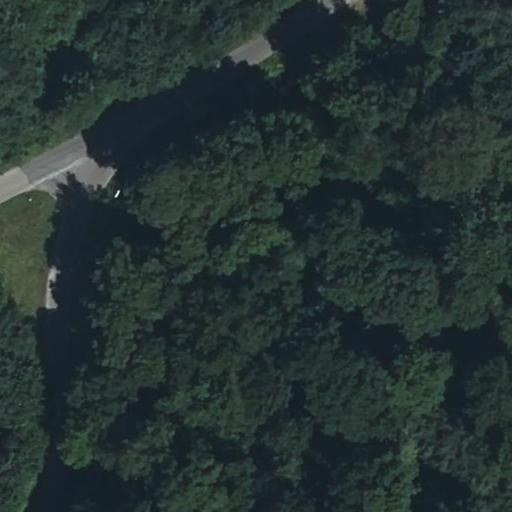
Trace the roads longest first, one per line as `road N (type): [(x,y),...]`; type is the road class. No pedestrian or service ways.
road 1 (tertiary): [(61,511),(70,464),(65,229),(78,158)]
road 2 (tertiary): [(78,158),(338,0)]
road 3 (track): [(511,145),(358,0)]
